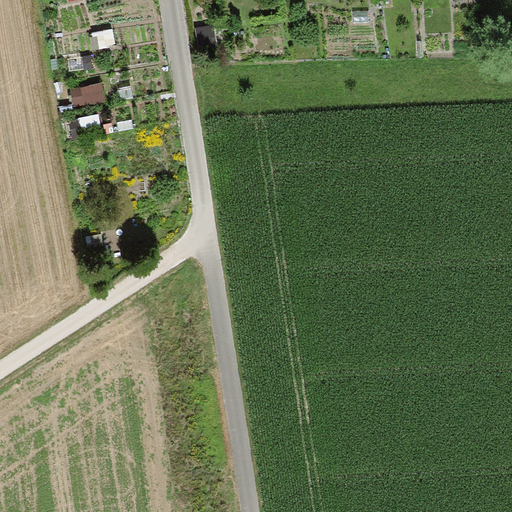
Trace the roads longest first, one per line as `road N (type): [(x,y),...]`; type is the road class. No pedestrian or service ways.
road 1 (track): [(246,511),(201,230)]
road 2 (track): [(201,230),(0,368)]
road 3 (track): [(201,230),(169,0)]
